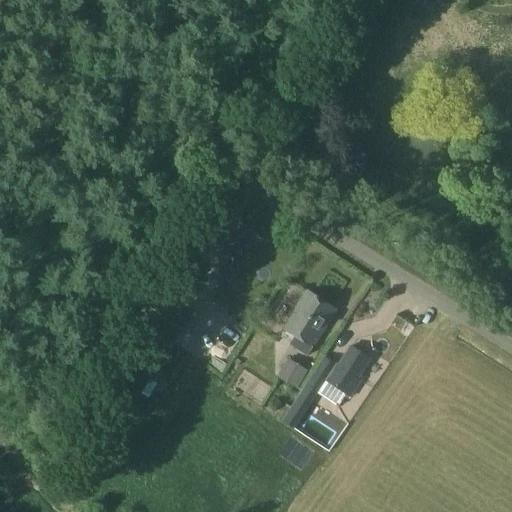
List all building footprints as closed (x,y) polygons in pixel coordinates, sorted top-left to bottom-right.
[(177,262),(158,289),(174,301),(194,274),(177,262)] [(311,350),(336,311),(306,292),(283,329),(311,350)] [(188,318),(153,294),(138,317),(172,341),(188,318)] [(358,379),(371,359),(351,346),(338,366),(336,365),(335,366),(323,358),(304,388),(317,396),(326,381),(351,397),(361,381),(358,379)] [(295,389),(305,371),(285,360),(275,378),(295,389)] [(268,393),(264,403),(279,409),(283,399),(268,393)] [(308,410),(294,428),(321,448),(335,430),(308,410)]
